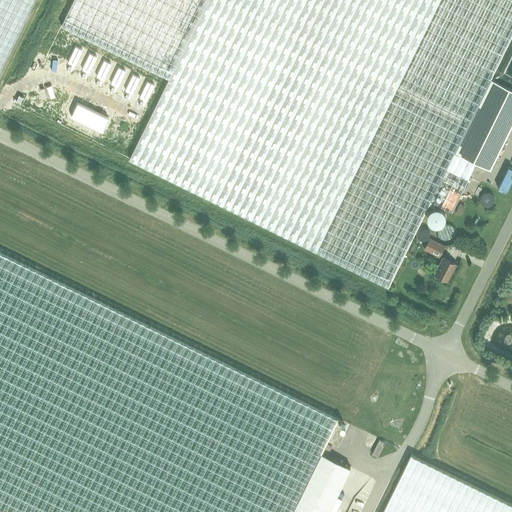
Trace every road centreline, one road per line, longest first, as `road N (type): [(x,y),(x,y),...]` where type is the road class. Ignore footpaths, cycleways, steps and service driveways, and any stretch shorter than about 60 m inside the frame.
road 1 (unclassified): [(448,359),(0,135)]
road 2 (unclassified): [(448,359),(511,228)]
